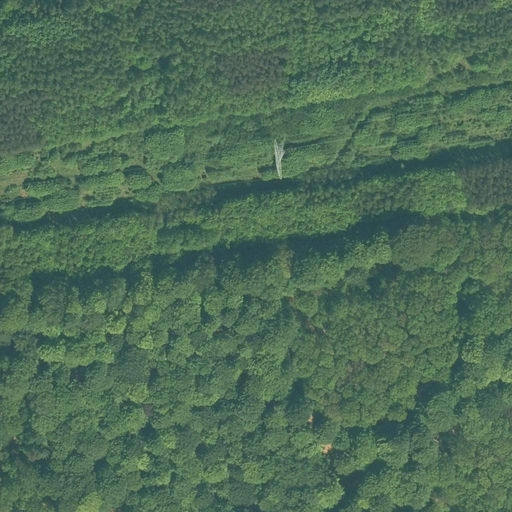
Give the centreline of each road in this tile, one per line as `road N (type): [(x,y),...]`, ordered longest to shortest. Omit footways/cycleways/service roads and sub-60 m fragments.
road 1 (track): [(511,202),(17,291)]
road 2 (track): [(116,511),(17,291)]
